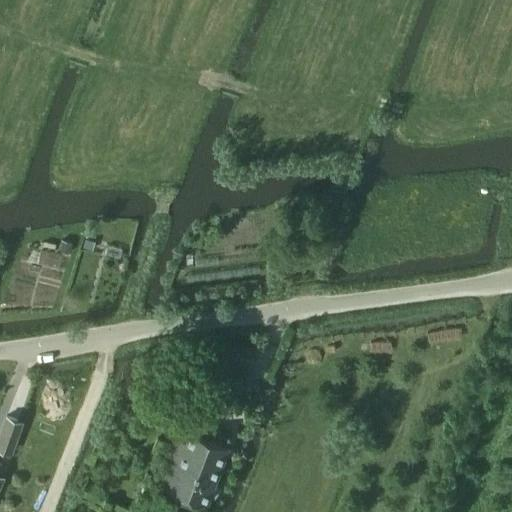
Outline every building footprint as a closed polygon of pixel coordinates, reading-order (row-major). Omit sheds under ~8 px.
[(311,227),(308,207),(287,210),(289,229),(311,227)] [(69,252),(73,242),(61,238),(58,248),(69,252)] [(86,238),(84,246),(93,249),(95,240),(86,238)] [(223,408),(236,373),(217,366),(204,401),(223,408)] [(129,374),(122,390),(133,404),(150,403),(157,386),(148,372),(129,374)] [(0,446),(12,451),(23,421),(7,415),(0,435),(0,446)] [(184,451),(170,488),(205,501),(226,444),(192,431),(192,432),(183,428),(176,448),(184,451)]
